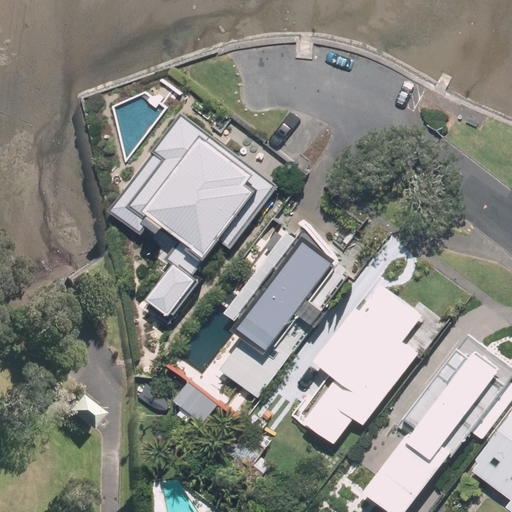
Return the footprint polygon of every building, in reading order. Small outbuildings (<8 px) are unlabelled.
[(193,108),(115,206),(147,232),(157,219),(172,232),(155,254),(171,267),(139,308),(168,331),(214,273),(205,266),(271,184),(259,175),(267,166),(193,108)] [(251,326),(223,364),(260,392),(324,309),(321,307),(348,271),(336,262),(341,256),(303,226),(297,233),(287,226),(225,306),(251,326)] [(356,302),(315,354),(336,371),(333,375),(300,417),(330,440),(352,413),(361,420),(417,349),(401,337),(421,311),(378,278),(359,303),(356,302)] [(511,359),(501,352),(490,367),(462,346),(401,426),(404,428),(364,481),(402,509),(427,476),(439,485),(461,456),(466,460),(511,399),(511,359)] [(103,405),(79,388),(66,405),(90,423),(103,405)] [(511,509),(511,408),(468,466),(511,498),(505,505),(511,509)]
